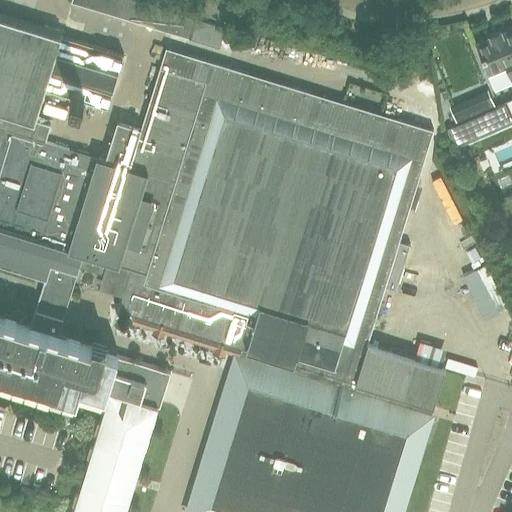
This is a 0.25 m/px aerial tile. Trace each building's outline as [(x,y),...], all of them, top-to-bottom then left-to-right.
[(72,0),(72,2),(170,33),(188,39),(195,19),(131,0),(72,0)] [(225,20),(231,4),(220,0),(207,0),(203,13),(225,20)] [(0,376),(63,397),(76,400),(79,388),(89,391),(105,396),(106,391),(109,392),(88,465),(94,466),(87,490),(81,488),(73,511),(126,511),(129,502),(123,501),(130,477),(136,479),(157,406),(161,407),(162,402),(172,373),(172,372),(118,355),(105,351),(106,346),(94,343),(93,347),(83,344),(59,337),(81,264),(105,272),(104,276),(107,281),(117,284),(126,287),(119,310),(135,315),(136,311),(227,339),(242,344),(241,348),(242,348),(240,357),(236,356),(187,511),(399,511),(432,407),(445,368),(443,367),(416,359),(367,344),(385,286),(397,290),(411,245),(399,241),(434,130),(167,47),(142,127),(118,120),(106,160),(100,158),(99,162),(87,159),(89,152),(79,149),(77,155),(69,153),(70,149),(46,141),(51,125),(37,121),(46,89),(107,107),(122,56),(62,38),(56,36),(57,31),(42,27),(41,32),(28,28),(21,26),(0,19),(0,376)] [(511,30),(501,35),(500,32),(499,33),(500,34),(492,37),(492,36),(491,36),(492,39),(477,45),(489,74),(507,66),(511,79),(511,30)] [(457,122),(472,116),(466,102),(451,108),(457,122)] [(511,122),(511,118),(505,103),(482,114),(490,132),(511,122)] [(454,141),(458,143),(463,141),(465,144),(476,139),(468,120),(448,129),(448,133),(450,138),(454,141)]
